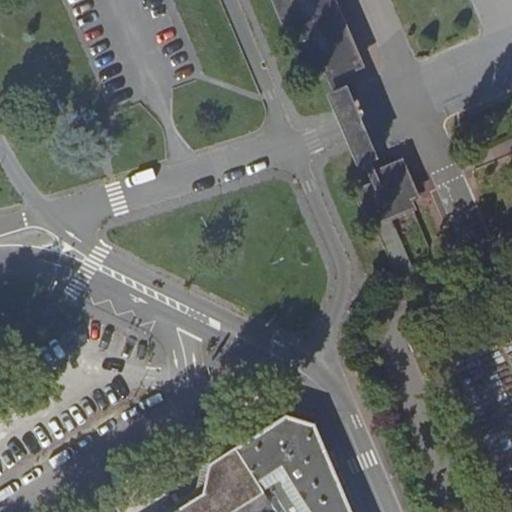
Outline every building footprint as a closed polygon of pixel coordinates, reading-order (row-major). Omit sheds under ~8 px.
[(322,67),(327,77),(357,64),(329,0),(269,0),(290,48),(301,76),(322,67)] [(355,161),(361,158),(371,154),(341,86),(332,90),(325,93),(355,161)] [(351,190),(366,224),(408,205),(405,197),(412,194),(396,160),(367,173),(370,181),(351,190)] [(357,511),(319,426),(289,415),(240,445),(268,490),(281,511),(357,511)] [(234,511),(268,490),(240,445),(215,460),(207,494),(181,509),(183,511),(234,511)] [(234,511),(281,511),(268,490),(234,511)]
